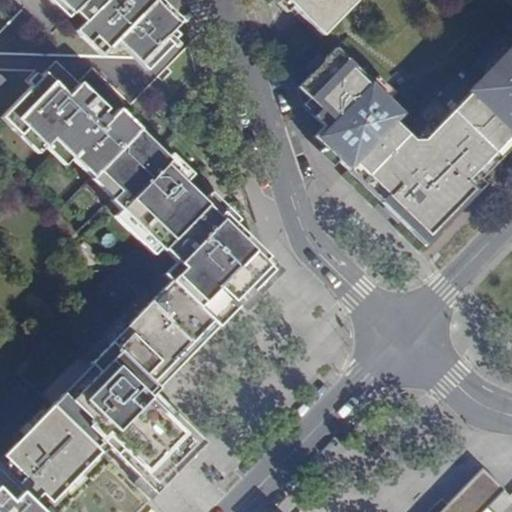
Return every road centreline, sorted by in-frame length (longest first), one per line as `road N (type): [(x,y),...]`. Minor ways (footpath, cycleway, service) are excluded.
road 1 (residential): [(228,0),(300,219),(319,252),(403,335)]
road 2 (tertiary): [(236,511),(403,335)]
road 3 (tertiary): [(403,335),(511,221)]
road 4 (tertiary): [(403,335),(469,395),(511,415)]
